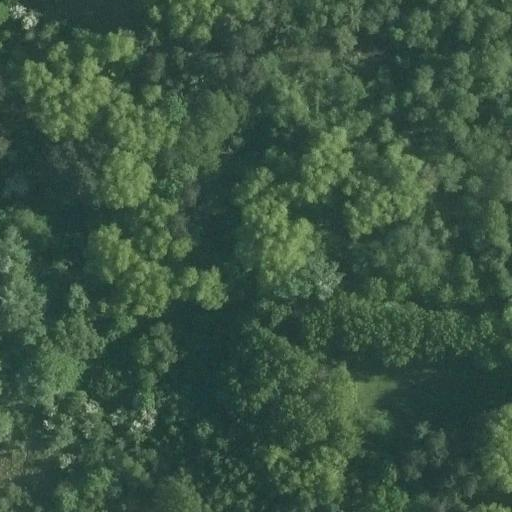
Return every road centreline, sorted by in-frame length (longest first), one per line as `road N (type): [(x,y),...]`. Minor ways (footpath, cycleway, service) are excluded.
road 1 (track): [(0,302),(238,334),(511,326)]
road 2 (unknown): [(167,0),(159,8),(153,88),(141,110),(69,136),(0,117)]
